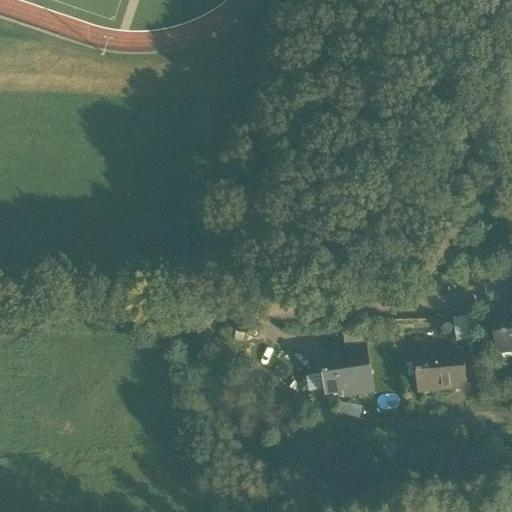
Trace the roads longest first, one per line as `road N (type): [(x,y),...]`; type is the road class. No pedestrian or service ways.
road 1 (unclassified): [(185,318),(424,308),(511,280)]
road 2 (track): [(185,318),(0,322)]
